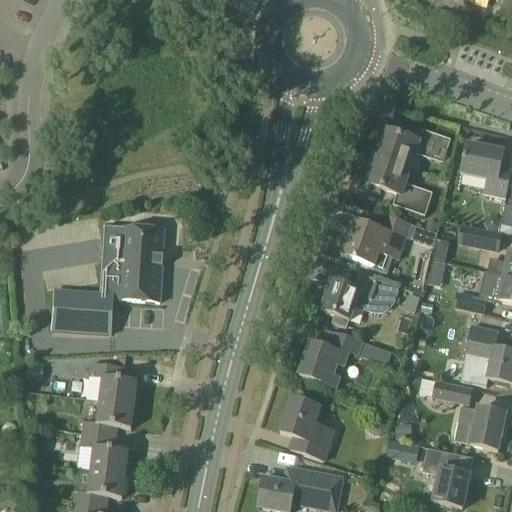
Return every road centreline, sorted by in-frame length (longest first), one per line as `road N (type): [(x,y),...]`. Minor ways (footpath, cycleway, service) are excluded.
road 1 (tertiary): [(281,188),(197,511)]
road 2 (residential): [(511,112),(355,56)]
road 3 (residential): [(0,195),(22,181),(28,159),(28,94),(39,50)]
